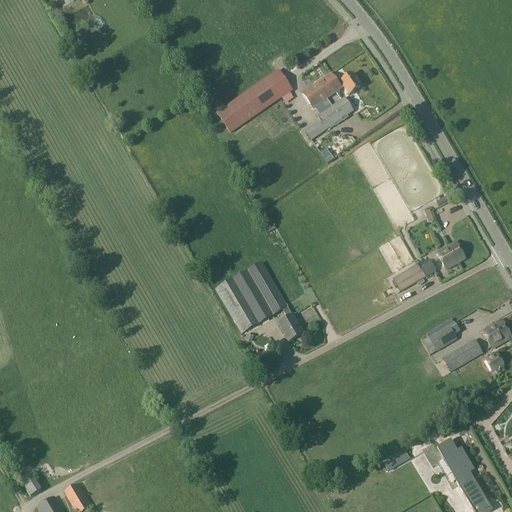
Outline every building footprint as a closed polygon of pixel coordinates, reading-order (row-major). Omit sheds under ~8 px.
[(299,71),(309,66),(306,59),(296,64),(299,71)] [(230,134),(292,92),(278,71),(216,114),(230,134)] [(332,87),(336,92),(343,87),(349,95),(362,86),(357,80),(356,81),(351,74),(342,81),(341,80),(337,83),(331,74),(326,78),(332,86),(332,87)] [(313,108),(336,92),(332,87),(332,86),(326,78),(303,94),(313,108)] [(322,122),(328,130),(354,112),(344,98),(318,116),(322,122)] [(311,142),(328,130),(322,122),(317,126),(316,124),(305,132),(311,142)] [(341,148),(347,144),(338,131),(337,132),(335,129),(330,132),(341,148)] [(331,162),(334,160),(326,150),(321,154),(328,164),(331,162)] [(264,227),(268,224),(264,217),(259,219),(264,227)] [(456,243),(437,254),(446,271),(465,259),(463,256),(465,255),(462,251),(461,252),(456,243)] [(242,334),(288,308),(262,262),(214,290),(242,334)] [(401,293),(436,273),(430,263),(419,269),(417,266),(393,279),(395,283),(401,293)] [(303,334),(293,316),(293,317),(288,309),(283,312),(287,319),(278,324),(288,342),(303,334)] [(511,338),(501,321),(482,333),(492,350),(511,338)] [(448,326),(428,338),(436,353),(457,341),(455,337),(448,326)] [(482,354),(474,341),(442,360),(450,373),(482,354)] [(486,360),(493,372),(503,366),(496,354),(486,360)] [(491,511),(492,511),(470,474),(474,471),(461,449),(457,452),(451,441),(436,449),(443,461),(449,457),(461,478),(455,481),(473,511),(491,511)] [(403,488),(420,479),(418,475),(401,484),(403,488)] [(30,498),(42,492),(33,478),(22,484),(30,498)] [(341,482),(326,489),(330,497),(344,490),(341,482)] [(64,493),(74,511),(85,511),(91,508),(77,485),(64,493)] [(62,511),(54,499),(37,509),(39,511),(62,511)]
